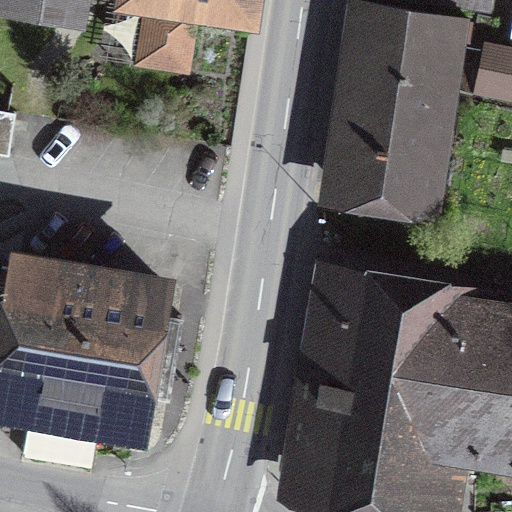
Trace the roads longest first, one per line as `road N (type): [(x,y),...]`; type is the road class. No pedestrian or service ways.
road 1 (primary): [(214,511),(250,359),(301,0)]
road 2 (unclassified): [(139,511),(0,477)]
